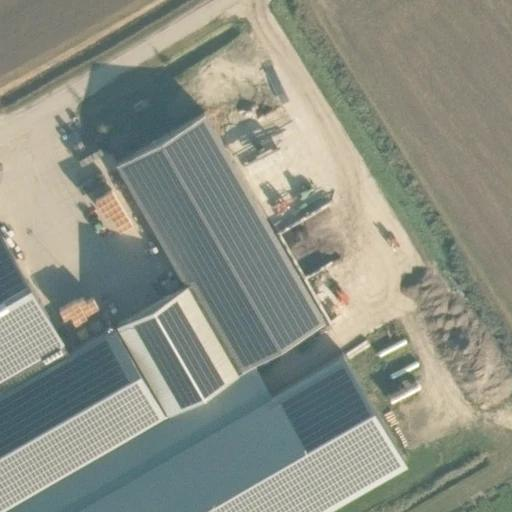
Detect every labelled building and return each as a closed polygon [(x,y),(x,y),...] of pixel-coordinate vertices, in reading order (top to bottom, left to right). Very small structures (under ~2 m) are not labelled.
[(185,282),(236,369),(253,360),(323,319),(203,111),(115,162),(185,282)] [(0,390),(68,351),(0,232),(0,390)] [(236,370),(185,282),(116,322),(166,410),(236,370)] [(0,506),(164,411),(113,325),(0,390),(0,506)] [(315,511),(405,460),(342,350),(271,391),(253,360),(236,370),(166,410),(164,411),(0,506),(0,511),(315,511)]
